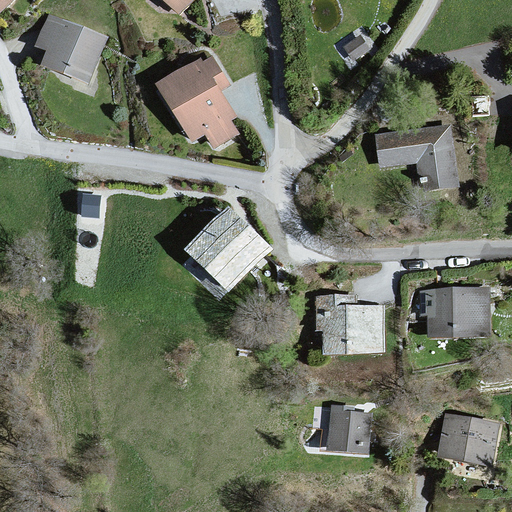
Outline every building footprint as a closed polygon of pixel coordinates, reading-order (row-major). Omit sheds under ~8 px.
[(0,0),(0,22),(19,0),(0,0)] [(164,0),(178,11),(186,0),(164,0)] [(106,39),(47,16),(35,46),(47,51),(41,67),(88,85),(106,39)] [(207,54),(157,87),(193,141),(206,132),(215,146),(233,135),(223,120),(230,115),(215,93),(227,85),(207,54)] [(449,127),(374,135),(378,173),(420,169),(422,190),(456,186),(449,127)] [(101,195),(83,194),(81,217),(99,218),(101,195)] [(228,205),(184,249),(229,295),(274,251),(228,205)] [(490,288),(426,291),(428,340),(491,338),(490,288)] [(355,297),(314,299),(316,335),(321,334),(322,357),(388,355),(386,305),(355,306),(355,297)] [(356,408),(329,406),(325,453),(370,457),(373,414),(354,412),(356,408)] [(501,424),(445,414),(437,459),(493,469),(501,424)]
